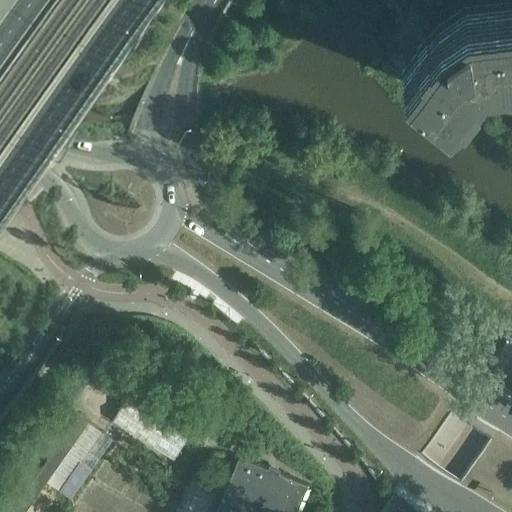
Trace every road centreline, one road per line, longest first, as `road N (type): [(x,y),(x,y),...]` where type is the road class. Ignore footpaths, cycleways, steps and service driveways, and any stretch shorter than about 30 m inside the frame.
road 1 (secondary): [(152,245),(237,301),(410,469),(473,511)]
road 2 (secondary): [(511,421),(253,253)]
road 3 (primary): [(253,253),(202,190),(187,141),(188,75),(207,0)]
road 4 (primary): [(0,187),(132,0)]
road 5 (primary): [(0,392),(106,254)]
road 6 (primary): [(151,157),(151,105),(207,0)]
road 7 (secondary): [(151,157),(79,153),(0,105)]
road 8 (secondary): [(0,147),(53,184),(79,234),(106,254)]
